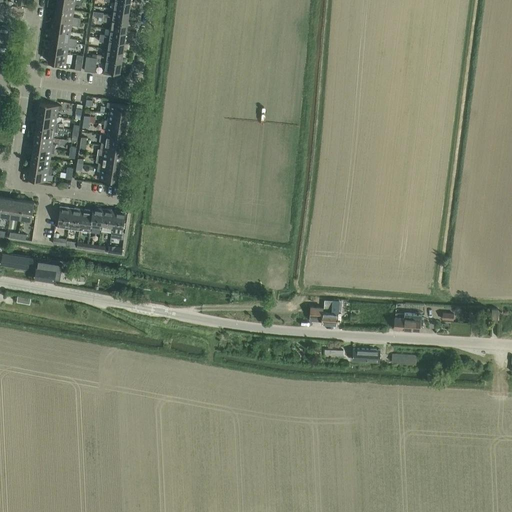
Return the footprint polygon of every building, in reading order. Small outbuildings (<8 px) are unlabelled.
[(58,0),(57,7),(75,10),(76,4),(83,5),(83,1),(83,0),(80,0),(58,0)] [(106,0),(106,1),(115,3),(114,9),(130,11),(132,1),(121,0),(106,0)] [(57,7),(55,18),(80,22),(80,18),(74,17),(75,10),(57,7)] [(103,17),(103,18),(112,19),(129,21),(130,11),(114,9),(113,15),(104,14),(103,17)] [(99,17),(99,21),(101,21),(112,23),(111,29),(127,32),(129,21),(112,19),(103,18),(99,17)] [(55,18),(54,29),(71,31),(72,25),(82,27),(83,27),(83,23),(82,23),(80,22),(55,18)] [(7,51),(10,31),(11,27),(0,25),(0,46),(7,48),(7,51)] [(54,29),(52,40),(77,43),(78,39),(70,38),(71,31),(54,29)] [(100,34),(100,38),(125,42),(126,41),(127,32),(111,29),(110,35),(101,34),(100,34)] [(10,31),(7,51),(13,52),(16,32),(10,31)] [(100,38),(99,42),(100,42),(109,43),(108,49),(117,51),(124,52),(125,42),(100,38)] [(52,40),(51,50),(68,53),(69,47),(76,48),(77,43),(52,40)] [(97,57),(97,58),(106,60),(122,62),(124,52),(117,51),(108,49),(108,50),(107,50),(107,56),(102,55),(98,54),(98,55),(97,57)] [(51,50),(49,62),(53,62),(53,66),(69,69),(69,64),(67,64),(68,53),(51,50)] [(87,57),(85,71),(96,73),(98,62),(105,63),(104,70),(105,70),(104,74),(116,76),(117,72),(121,73),(122,62),(106,60),(97,58),(92,57),(90,57),(87,57)] [(108,102),(107,107),(110,107),(110,108),(109,113),(128,116),(128,115),(130,105),(111,102),(108,102)] [(40,103),(39,114),(58,117),(59,110),(61,111),(62,106),(40,103)] [(105,120),(105,124),(127,127),(128,116),(109,113),(108,120),(105,120)] [(37,124),(37,125),(59,128),(59,127),(59,123),(57,123),(58,117),(39,114),(37,124)] [(105,124),(104,128),(107,129),(106,135),(125,138),(127,127),(105,124)] [(37,125),(36,135),(41,135),(55,137),(56,132),(58,132),(59,128),(37,125)] [(101,134),(99,141),(102,142),(102,145),(123,148),(125,138),(106,135),(101,134)] [(36,135),(34,145),(56,149),(56,148),(56,145),(54,144),(55,137),(41,135),(36,135)] [(34,145),(32,156),(52,159),(52,153),(55,153),(56,149),(34,145)] [(98,155),(98,156),(122,159),(123,148),(102,145),(101,149),(99,149),(98,155)] [(32,156),(31,167),(52,171),(53,166),(51,166),(52,159),(32,156)] [(98,156),(97,163),(99,163),(99,166),(120,170),(122,159),(98,156)] [(99,166),(98,171),(101,172),(100,178),(118,181),(120,170),(99,166)] [(31,167),(29,178),(48,181),(49,174),(52,175),(52,171),(31,167)] [(0,213),(0,215),(10,217),(13,199),(12,198),(2,197),(0,211),(0,213)] [(13,199),(10,217),(20,218),(21,218),(24,200),(23,200),(13,199)] [(24,200),(21,218),(32,220),(35,202),(24,200)] [(61,206),(58,227),(69,228),(70,224),(72,208),(61,206)] [(92,219),(91,228),(101,229),(101,228),(102,224),(104,209),(94,207),(93,211),(92,219)] [(70,224),(69,228),(79,230),(80,229),(80,224),(83,210),(72,208),(70,224)] [(101,228),(101,229),(112,231),(113,224),(115,210),(104,209),(102,224),(101,228)] [(80,229),(79,230),(90,231),(90,232),(91,228),(92,219),(93,211),(83,210),(80,224),(80,229)] [(113,224),(112,231),(123,232),(126,212),(115,210),(113,224)] [(55,237),(54,244),(66,246),(67,240),(67,239),(55,237)] [(3,253),(1,265),(29,269),(29,265),(30,261),(30,258),(31,257),(12,254),(11,254),(3,253)] [(39,260),(36,279),(54,282),(56,271),(63,272),(64,264),(58,263),(39,260)] [(117,276),(116,281),(127,283),(128,278),(128,277),(117,275),(117,276)] [(337,309),(338,301),(325,300),(325,308),(337,309)] [(311,314),(310,321),(315,321),(323,322),(323,324),(337,325),(337,319),(338,315),(338,313),(328,312),(324,312),(324,307),(323,307),(311,307),(311,314)] [(454,321),(455,313),(443,312),(442,320),(454,321)] [(396,318),(395,330),(420,331),(421,325),(424,325),(424,321),(424,318),(422,318),(422,315),(405,314),(404,314),(396,313),(396,315),(396,317),(396,318)] [(380,361),(381,353),(381,351),(354,349),(353,359),(380,361)] [(416,363),(417,357),(417,355),(393,354),(392,361),(416,363)]
